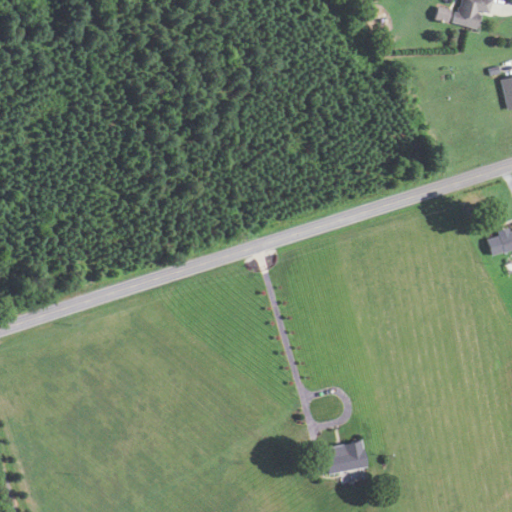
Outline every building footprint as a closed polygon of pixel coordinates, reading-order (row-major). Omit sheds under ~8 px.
[(491,0),(488,13),(477,10),(477,12),(478,12),(474,28),(450,21),(453,11),(457,13),(460,0),(491,0)] [(447,23),(433,20),(437,5),(451,8),(447,23)] [(499,72),(489,74),(487,67),(497,65),(499,72)] [(511,75),(511,108),(507,110),(499,79),(511,75)] [(511,229),(511,248),(489,255),(484,239),(500,234),(499,231),(504,230),(505,232),(511,229)] [(366,467),(327,473),(323,447),(361,440),(366,467)]
